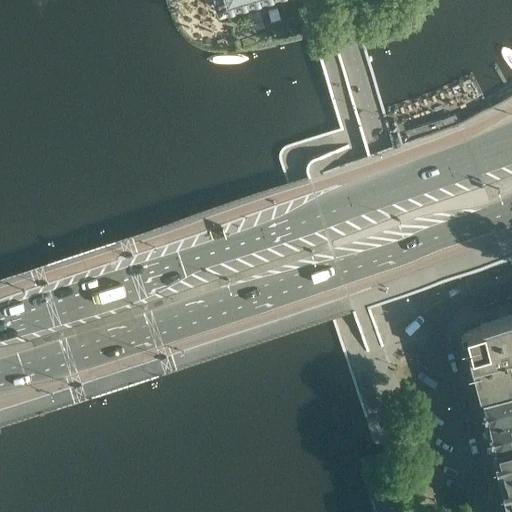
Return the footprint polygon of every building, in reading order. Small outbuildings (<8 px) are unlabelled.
[(222,0),(226,10),(260,0),(222,0)] [(429,134),(444,128),(441,120),(405,132),(402,123),(397,125),(402,143),(429,134)] [(511,385),(511,352),(511,351),(511,330),(507,316),(480,324),(480,326),(463,331),(479,394),(511,385)] [(511,413),(511,385),(479,394),(480,395),(479,395),(480,398),(482,397),(483,402),(481,403),(482,405),(484,410),(483,410),(484,413),(486,418),(485,418),(486,420),(511,413)] [(492,445),(493,445),(511,439),(511,413),(486,420),(486,423),(487,422),(488,427),(488,430),(489,430),(490,435),(490,437),(492,437),(493,442),(492,443),(492,445)] [(511,468),(511,439),(493,445),(495,454),(497,462),(499,469),(500,472),(511,468)] [(373,511),(396,511),(382,455),(361,461),(373,511)] [(511,468),(500,472),(500,474),(502,481),(504,489),(506,497),(511,495),(511,468)]
